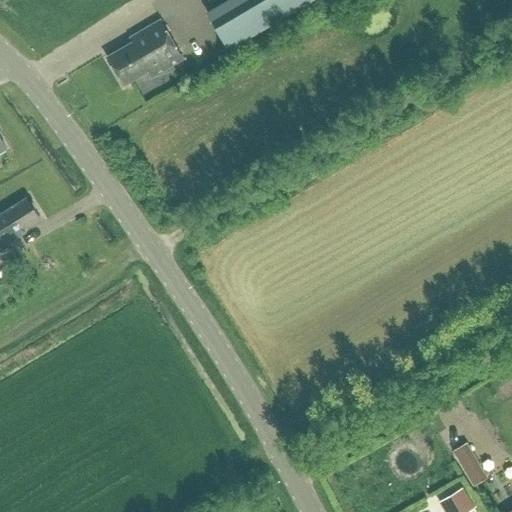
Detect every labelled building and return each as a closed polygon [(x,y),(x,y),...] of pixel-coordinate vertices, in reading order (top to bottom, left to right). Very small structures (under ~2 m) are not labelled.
[(226,0),(206,12),(228,50),(311,0),(226,0)] [(151,77),(183,59),(160,20),(130,37),(133,41),(107,56),(124,85),(147,71),(151,77)] [(23,228),(39,218),(34,210),(34,207),(32,203),(28,202),(26,198),(0,213),(0,237),(4,244),(25,231),(23,228)] [(4,266),(0,268),(0,283),(10,276),(4,266)] [(466,511),(475,507),(464,489),(440,504),(444,511),(466,511)]
